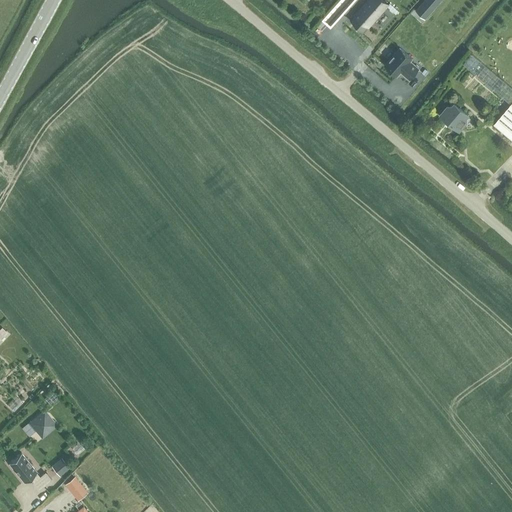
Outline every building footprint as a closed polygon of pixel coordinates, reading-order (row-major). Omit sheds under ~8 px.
[(356,16),(351,21),(363,31),(367,26),(368,27),(383,10),(371,0),(368,0),(355,15),(356,16)] [(400,48),(385,65),(397,75),(400,71),(409,79),(419,68),(410,61),(412,58),(400,48)] [(511,87),(471,53),(463,63),(511,103),(503,113),(493,124),(511,139),(511,87)] [(444,119),(446,125),(452,126),(459,132),(467,122),(467,118),(469,115),(454,103),(452,105),(447,105),(439,115),(444,119)] [(53,389),(47,395),(52,401),(53,402),(59,396),(53,389)] [(44,413),(32,423),(42,435),(54,425),(44,413)] [(39,477),(36,472),(36,471),(21,452),(8,462),(24,482),(30,477),(33,482),(32,482),(38,489),(51,479),(45,472),(39,477)] [(64,460),(54,469),(59,476),(70,467),(64,460)] [(75,475),(64,484),(70,490),(80,482),(75,475)]
